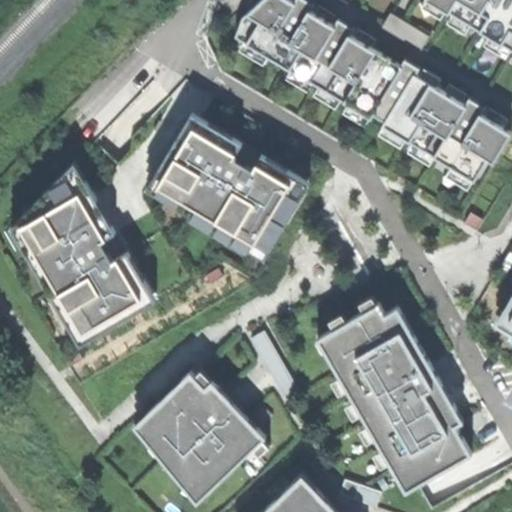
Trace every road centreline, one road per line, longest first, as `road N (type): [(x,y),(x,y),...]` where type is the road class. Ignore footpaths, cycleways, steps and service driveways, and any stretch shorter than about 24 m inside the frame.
road 1 (residential): [(413,255),(366,166),(209,80)]
road 2 (residential): [(413,255),(511,415)]
